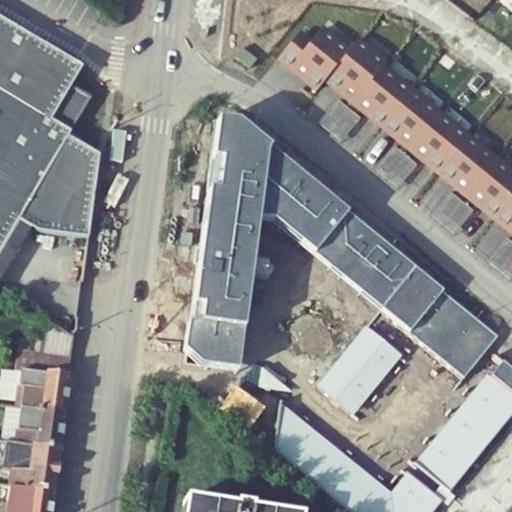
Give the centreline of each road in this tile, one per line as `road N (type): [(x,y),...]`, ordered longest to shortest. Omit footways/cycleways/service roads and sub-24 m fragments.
road 1 (residential): [(161,76),(101,511)]
road 2 (residential): [(161,76),(234,97),(292,133),(511,315)]
